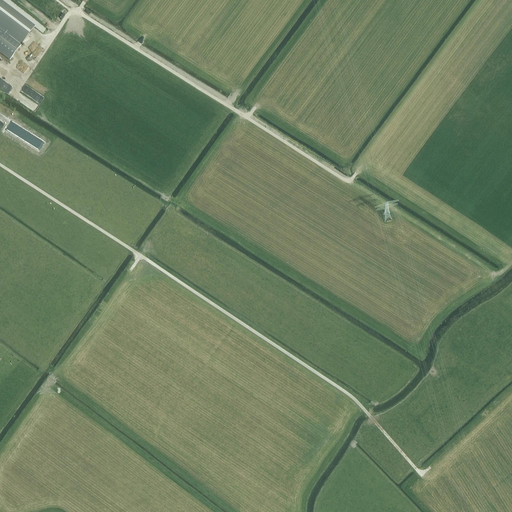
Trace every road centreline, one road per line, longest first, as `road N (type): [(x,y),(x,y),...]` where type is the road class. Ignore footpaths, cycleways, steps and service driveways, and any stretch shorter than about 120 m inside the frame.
road 1 (track): [(429,468),(421,475),(348,394),(0,164)]
road 2 (track): [(355,173),(344,179),(77,13),(66,17),(13,93),(0,84)]
